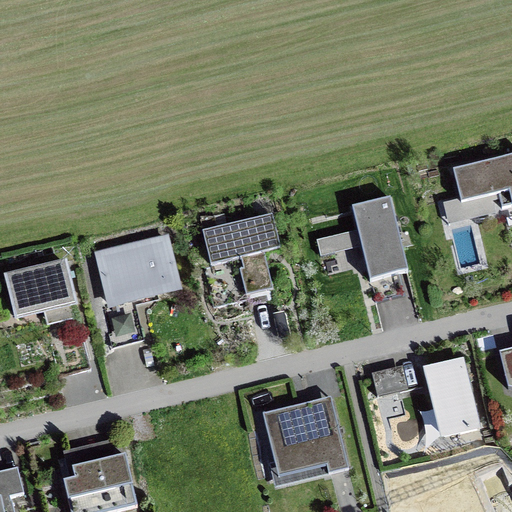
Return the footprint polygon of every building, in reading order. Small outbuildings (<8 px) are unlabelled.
[(511,155),(453,170),(461,204),(468,202),(470,211),(500,204),(501,209),(511,206),(511,155)] [(391,198),(352,207),(375,304),(403,298),(398,275),(408,273),(391,198)] [(210,266),(241,259),(243,269),(239,270),(246,297),(274,290),(265,253),(281,249),(272,214),(202,231),(210,266)] [(94,253),(108,310),(183,293),(169,235),(94,253)] [(70,272),(67,260),(4,275),(15,322),(79,307),(72,279),(76,278),(74,271),(70,272)] [(508,390),(511,390),(511,348),(499,352),(508,390)] [(444,438),(477,430),(461,363),(428,371),(432,387),(444,438)] [(422,388),(419,372),(374,383),(377,398),(422,388)] [(348,472),(331,398),(263,414),(277,473),(272,474),(275,489),(348,472)] [(70,511),(118,511),(139,507),(122,438),(63,451),(65,460),(58,461),(70,511)] [(24,495),(18,468),(0,471),(0,511),(14,511),(11,498),(24,495)]
